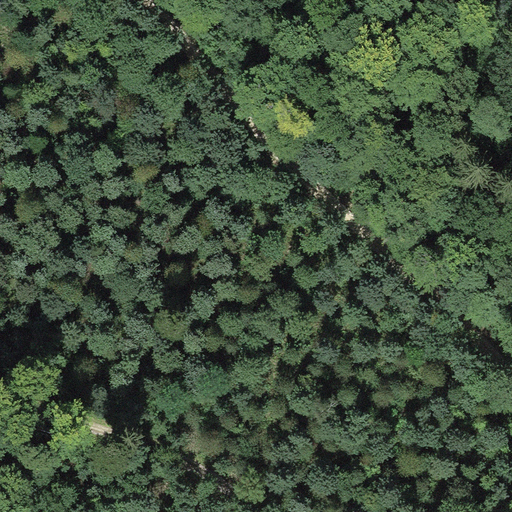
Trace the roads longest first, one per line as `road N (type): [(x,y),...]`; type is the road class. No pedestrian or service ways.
road 1 (track): [(129,0),(343,213),(472,328),(511,377)]
road 2 (track): [(0,395),(170,457),(221,484),(242,511)]
